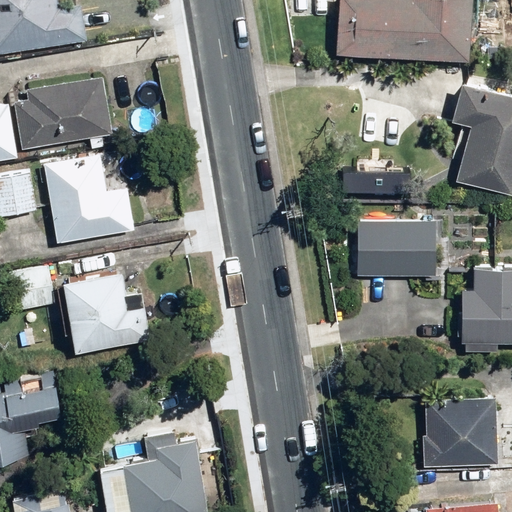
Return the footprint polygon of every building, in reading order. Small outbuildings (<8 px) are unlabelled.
[(0,0),(0,51),(92,37),(86,0),(83,0),(65,3),(64,0),(0,0)] [(343,0),(341,48),(474,56),(477,0),(343,0)] [(18,98),(27,145),(93,133),(95,145),(107,143),(105,130),(116,128),(106,71),(31,84),(33,95),(18,98)] [(461,176),(511,189),(511,87),(468,76),(457,115),(476,119),(461,176)] [(0,160),(23,157),(14,100),(0,101),(0,160)] [(49,159),(62,238),(138,226),(132,185),(111,189),(104,150),(49,159)] [(0,172),(0,210),(0,213),(40,207),(33,166),(0,172)] [(354,216),(353,271),(429,272),(430,217),(354,216)] [(511,240),(494,242),(496,264),(484,265),(484,270),(472,270),(474,291),(479,290),(481,312),(486,311),(487,318),(511,315),(511,240)] [(12,268),(18,305),(58,299),(52,261),(12,268)] [(79,327),(83,345),(156,331),(148,284),(133,287),(129,265),(70,276),(73,294),(64,296),(70,328),(79,327)] [(0,454),(33,448),(28,422),(44,418),(44,414),(68,410),(62,379),(27,385),(27,382),(0,386),(0,454)] [(428,431),(429,461),(502,459),(500,392),(430,394),(431,431),(428,431)] [(106,464),(113,511),(212,511),(202,434),(179,437),(178,427),(149,431),(153,458),(106,464)] [(73,511),(72,502),(69,502),(66,484),(16,492),(19,510),(6,511),(73,511)] [(502,511),(502,499),(430,504),(430,511),(502,511)]
